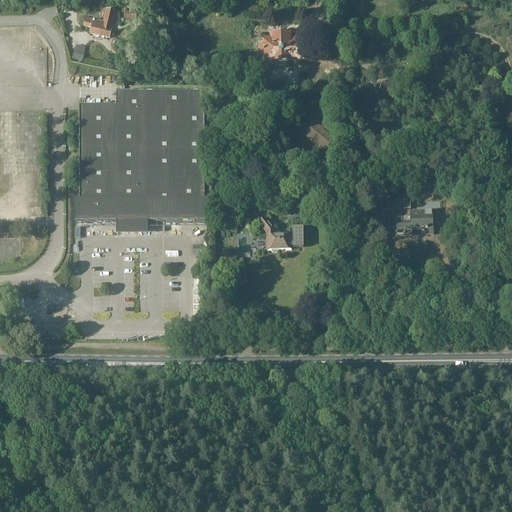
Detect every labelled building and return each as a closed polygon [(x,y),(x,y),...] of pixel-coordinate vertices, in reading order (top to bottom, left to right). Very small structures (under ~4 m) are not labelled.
[(116,13),(106,10),(103,24),(85,19),(83,27),(91,29),(90,35),(109,40),(116,13)] [(265,64),(275,63),(275,61),(306,60),(305,41),(290,42),(290,37),(285,38),(278,38),(273,38),(273,42),(264,43),(264,47),(259,47),(259,56),(265,56),(265,64)] [(73,60),(83,63),(86,48),(76,46),(73,60)] [(139,228),(147,228),(147,225),(189,224),(205,224),(204,95),(202,95),(116,95),(116,108),(79,109),(80,205),(77,205),(77,204),(77,225),(117,225),(117,228),(126,228),(132,228),(139,228)] [(309,121),(300,133),(326,152),(335,140),(309,121)] [(217,195),(225,196),(226,182),(218,182),(217,195)] [(264,193),(265,183),(254,182),(253,192),(264,193)] [(227,183),(225,196),(239,197),(240,184),(227,183)] [(354,204),(371,203),(370,184),(352,185),(354,204)] [(395,219),(395,237),(412,237),(411,231),(433,230),(432,212),(410,213),(410,218),(395,219)] [(264,219),(258,224),(266,234),(267,252),(291,251),(291,248),(293,248),(293,250),(304,249),(304,229),(293,230),(293,239),(291,239),(291,238),(279,238),(279,234),(276,234),(264,219)]
